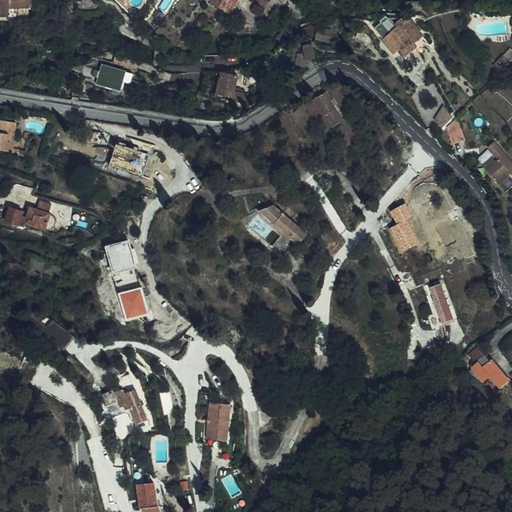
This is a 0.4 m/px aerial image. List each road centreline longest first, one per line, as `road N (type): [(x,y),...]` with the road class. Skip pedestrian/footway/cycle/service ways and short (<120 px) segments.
road 1 (tertiary): [(0,97),(208,128),(240,125),(322,76),(350,71),(479,193),(511,289)]
road 2 (unknown): [(369,220),(332,174),(214,198),(176,154)]
